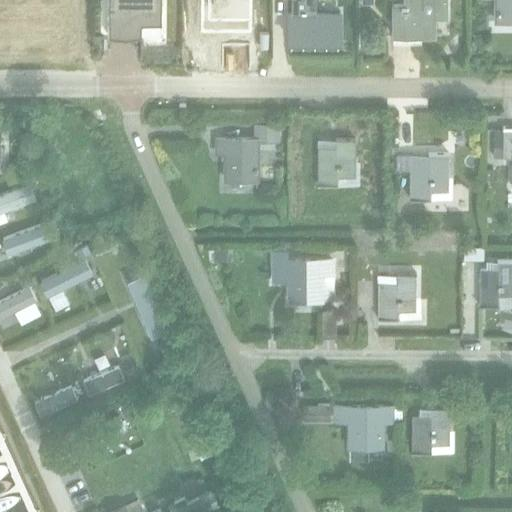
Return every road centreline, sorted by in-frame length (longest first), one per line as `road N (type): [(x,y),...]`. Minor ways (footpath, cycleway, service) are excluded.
road 1 (residential): [(129,87),(511,89)]
road 2 (residential): [(237,361),(129,126),(129,87)]
road 3 (residential): [(237,361),(511,357)]
road 4 (residential): [(304,511),(237,361)]
road 5 (unknown): [(129,87),(83,67),(43,20),(0,13)]
road 6 (residential): [(0,85),(129,87)]
